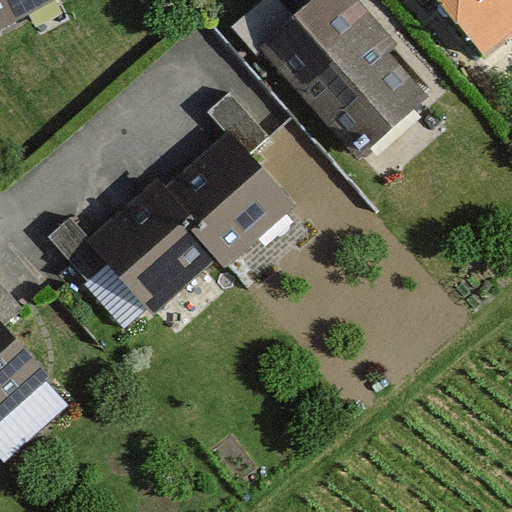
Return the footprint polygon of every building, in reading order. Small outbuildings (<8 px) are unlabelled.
[(0,0),(0,29),(61,0),(0,0)] [(373,166),(452,100),(368,0),(320,0),(269,43),(373,166)] [(511,0),(427,0),(484,71),(511,48),(511,0)] [(299,216),(233,135),(169,187),(235,267),(299,216)] [(169,187),(100,243),(166,323),(235,267),(169,187)] [(0,331),(0,452),(13,467),(74,413),(0,331)]
